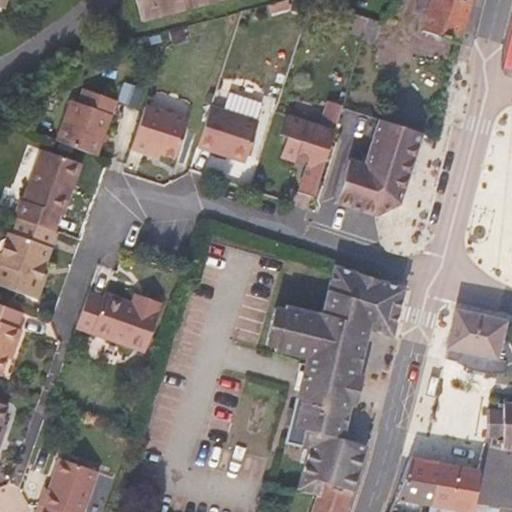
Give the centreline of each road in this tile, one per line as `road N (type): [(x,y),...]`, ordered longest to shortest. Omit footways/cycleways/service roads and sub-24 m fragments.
road 1 (residential): [(434,276),(199,199),(139,197),(106,215),(62,343)]
road 2 (unknown): [(240,212),(168,468),(191,507),(232,501)]
road 3 (tertiary): [(434,276),(479,128),(500,0)]
road 4 (tertiary): [(370,511),(434,276)]
road 5 (residential): [(100,0),(75,29),(0,75)]
